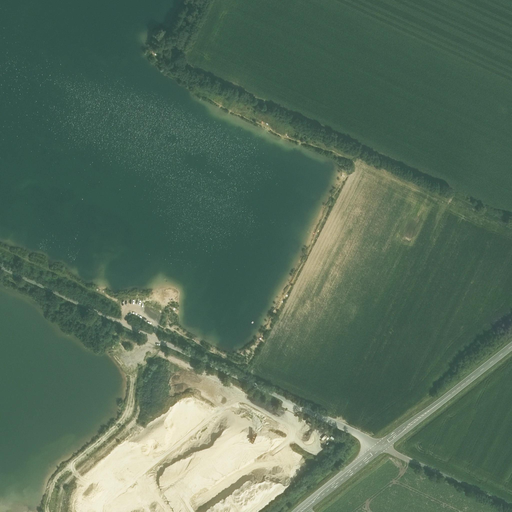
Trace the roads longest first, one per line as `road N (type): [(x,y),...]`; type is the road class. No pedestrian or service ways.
road 1 (residential): [(378,444),(0,266)]
road 2 (unclassified): [(385,447),(511,508)]
